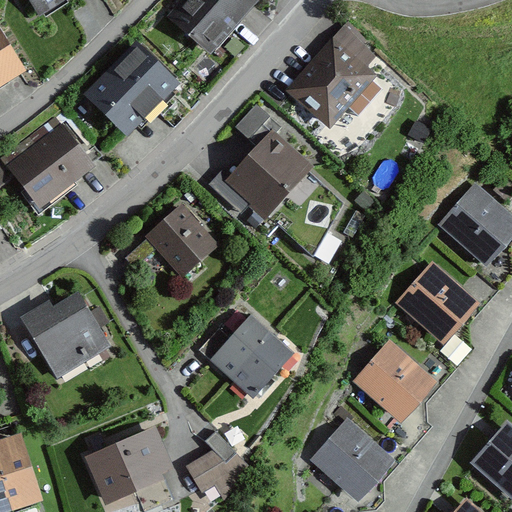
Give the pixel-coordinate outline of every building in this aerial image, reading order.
[(33,0),(40,10),(56,0),(33,0)] [(190,0),(175,18),(209,48),(250,1),(248,0),(190,0)] [(358,116),(383,89),(358,67),(372,51),(348,29),(293,90),(329,122),(345,104),(358,116)] [(0,78),(17,68),(0,40),(0,78)] [(151,105),(158,112),(176,95),(169,88),(172,84),(136,49),(94,92),(130,127),(151,105)] [(260,208),(313,257),(343,204),(271,138),(281,127),(270,117),(252,136),(263,146),(231,180),(248,195),(253,190),(266,202),(260,208)] [(13,167),(41,203),(89,166),(77,151),(90,141),(70,118),(58,127),(61,131),(13,167)] [(511,223),(475,191),(446,224),(485,259),(511,228),(511,223)] [(149,236),(179,270),(211,241),(181,208),(149,236)] [(146,239),(125,258),(134,269),(155,250),(146,239)] [(432,269),(403,302),(442,337),(472,304),(432,269)] [(28,320),(59,371),(104,344),(77,299),(51,315),(47,309),(28,320)] [(230,338),(214,356),(234,374),(271,333),(251,315),(230,338)] [(199,350),(210,360),(214,356),(230,338),(219,328),(199,350)] [(279,365),(291,351),(271,333),(234,374),(256,394),(281,367),(279,365)] [(390,347),(360,381),(399,415),(429,382),(390,347)] [(347,426),(318,459),(357,494),(386,461),(347,426)] [(511,432),(508,429),(478,462),(511,491),(511,432)] [(134,488),(144,511),(145,511),(173,500),(160,471),(167,467),(152,431),(122,444),(123,447),(109,454),(108,451),(91,458),(109,499),(134,488)] [(215,452),(225,463),(236,453),(216,431),(205,441),(215,452)] [(36,499),(17,439),(0,445),(0,472),(11,506),(36,499)] [(225,463),(215,452),(189,467),(202,489),(215,482),(223,497),(246,464),(236,453),(225,463)] [(0,508),(11,506),(0,472),(0,508)]
